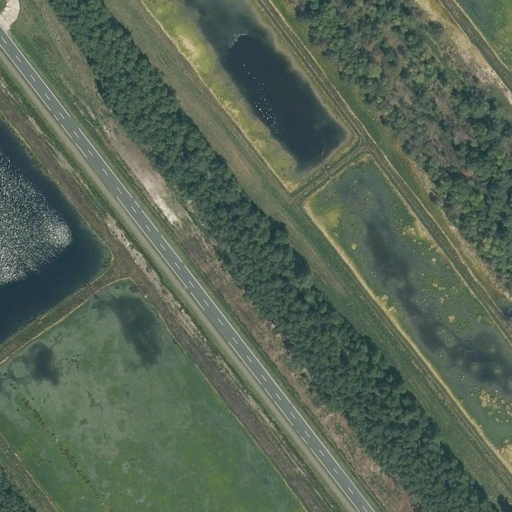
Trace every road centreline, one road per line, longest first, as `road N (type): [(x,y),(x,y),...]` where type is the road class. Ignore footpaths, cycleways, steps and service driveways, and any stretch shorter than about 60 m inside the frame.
road 1 (track): [(119,0),(511,495)]
road 2 (tertiary): [(373,511),(0,35)]
road 3 (track): [(266,0),(511,323)]
road 4 (track): [(435,0),(511,96)]
